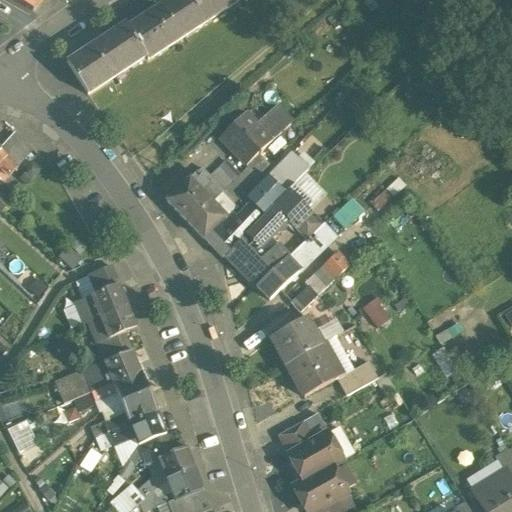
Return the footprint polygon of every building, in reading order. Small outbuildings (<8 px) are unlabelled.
[(11,0),(32,11),(41,0),(11,0)] [(191,0),(173,0),(128,30),(146,58),(148,61),(206,23),(191,0)] [(191,0),(206,23),(241,0),(191,0)] [(463,0),(440,0),(451,12),(463,0)] [(126,26),(67,64),(88,95),(146,58),(128,30),(126,26)] [(377,105),(367,96),(355,107),(365,116),(377,105)] [(277,109),(264,119),(264,120),(257,126),(272,142),(291,125),(277,109)] [(246,114),(220,140),(246,168),(259,155),(272,142),(257,126),(246,114)] [(32,150),(14,133),(0,148),(0,150),(0,151),(18,166),(32,150)] [(18,166),(0,151),(0,168),(8,176),(18,166)] [(232,183),(227,189),(236,198),(268,166),(260,158),(261,156),(259,155),(246,168),(247,168),(239,176),(232,183)] [(309,170),(292,155),(286,161),(303,176),(309,170)] [(233,219),(219,232),(216,228),(203,240),(222,260),(224,259),(223,258),(303,176),(286,161),(247,201),(253,207),(249,211),(248,210),(236,222),(233,219)] [(232,183),(218,168),(209,177),(223,192),(227,189),(232,183)] [(209,177),(202,170),(189,182),(211,204),(223,192),(209,177)] [(397,180),(370,205),(377,213),(404,187),(397,180)] [(211,204),(189,182),(167,203),(189,225),(211,204)] [(288,195),(306,213),(311,208),(311,204),(295,188),(288,195)] [(223,192),(211,204),(225,219),(238,206),(241,203),(236,198),(227,189),(223,192)] [(306,213),(288,195),(274,209),(287,222),(296,231),(310,217),(306,213)] [(351,201),(333,218),(345,231),(363,213),(351,201)] [(211,204),(189,225),(203,240),(216,228),(225,219),(211,204)] [(274,209),(226,258),(245,277),(276,248),(269,240),(287,222),(274,209)] [(296,231),(306,241),(321,228),(310,217),(296,231)] [(306,241),(287,260),(300,273),(336,238),(324,225),(321,228),(306,241)] [(276,248),(245,277),(256,289),(287,260),(276,248)] [(336,255),(323,267),(335,281),(349,268),(336,255)] [(300,273),(287,260),(256,289),(269,302),(300,273)] [(323,267),(304,285),(307,288),(308,288),(316,298),(335,281),(323,267)] [(110,268),(95,274),(95,275),(103,294),(118,288),(110,268)] [(103,294),(95,275),(88,278),(96,297),(103,294)] [(127,308),(118,288),(103,294),(96,297),(91,299),(99,318),(100,319),(127,308)] [(307,288),(290,305),(299,315),(317,299),(316,298),(308,288),(307,288)] [(91,298),(75,305),(83,325),(99,318),(91,299),(91,298)] [(376,328),(390,320),(378,298),(364,306),(376,328)] [(127,308),(100,319),(109,341),(123,335),(135,330),(127,308)] [(305,320),(270,340),(279,355),(278,356),(279,357),(279,356),(285,367),(284,367),(285,369),(286,368),(321,348),(305,320)] [(123,335),(109,341),(116,358),(117,361),(131,355),(123,335)] [(327,346),(286,368),(303,400),(344,377),(327,346)] [(131,355),(117,361),(116,358),(104,363),(108,374),(113,386),(140,375),(131,355)] [(365,372),(340,386),(347,399),(372,384),(365,372)] [(108,374),(86,383),(91,395),(113,386),(108,374)] [(140,375),(113,386),(117,397),(121,405),(147,394),(140,375)] [(113,386),(91,395),(96,406),(117,397),(113,386)] [(147,394),(121,405),(125,415),(130,426),(156,415),(147,394)] [(125,415),(103,423),(108,435),(130,426),(125,415)] [(156,415),(130,426),(134,438),(138,447),(150,442),(164,436),(156,415)] [(324,429),(317,416),(303,424),(313,443),(326,436),(324,429)] [(29,421),(9,428),(18,451),(38,444),(29,421)] [(303,424),(278,438),(289,457),(313,443),(303,424)] [(130,426),(108,435),(113,447),(134,438),(130,426)] [(340,431),(328,438),(342,462),(353,456),(340,431)] [(172,454),(164,436),(150,442),(158,460),(172,454)] [(289,457),(288,457),(303,484),(331,468),(342,462),(328,438),(326,436),(313,443),(289,457)] [(193,470),(184,449),(172,454),(158,460),(167,481),(193,470)] [(511,460),(507,452),(494,460),(504,474),(505,473),(511,483),(511,460)] [(303,484),(293,490),(305,511),(317,511),(333,503),(347,495),(331,468),(303,484)] [(193,470),(167,481),(175,503),(202,492),(193,470)] [(504,474),(472,494),(483,511),(511,511),(511,483),(505,473),(504,474)] [(110,503),(117,511),(131,511),(146,500),(132,484),(110,503)] [(202,492),(175,503),(158,510),(159,511),(209,511),(210,511),(202,492)] [(31,511),(25,503),(11,511),(31,511)] [(337,511),(333,503),(317,511),(337,511)]
